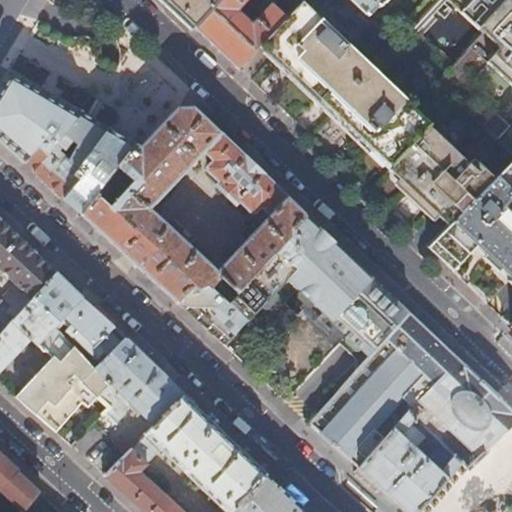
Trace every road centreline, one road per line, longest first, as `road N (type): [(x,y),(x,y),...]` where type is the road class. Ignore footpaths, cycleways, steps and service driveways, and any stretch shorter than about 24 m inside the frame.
road 1 (residential): [(511,371),(127,0)]
road 2 (residential): [(358,511),(0,174)]
road 3 (residential): [(0,410),(110,511)]
